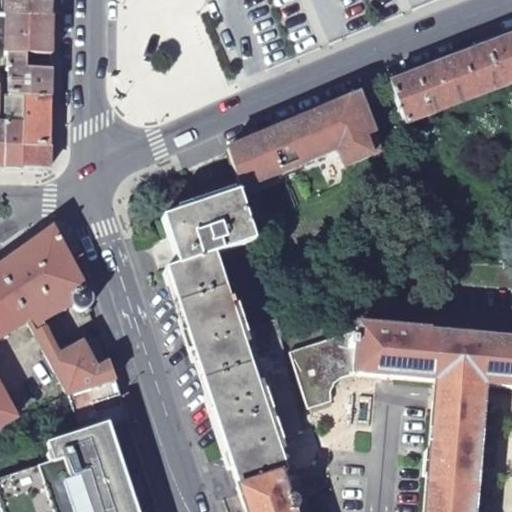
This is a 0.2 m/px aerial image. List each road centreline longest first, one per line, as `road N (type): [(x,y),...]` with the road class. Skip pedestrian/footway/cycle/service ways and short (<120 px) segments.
road 1 (residential): [(511,5),(89,186)]
road 2 (secondary): [(194,511),(96,229),(89,186)]
road 3 (secondary): [(89,186),(90,0)]
